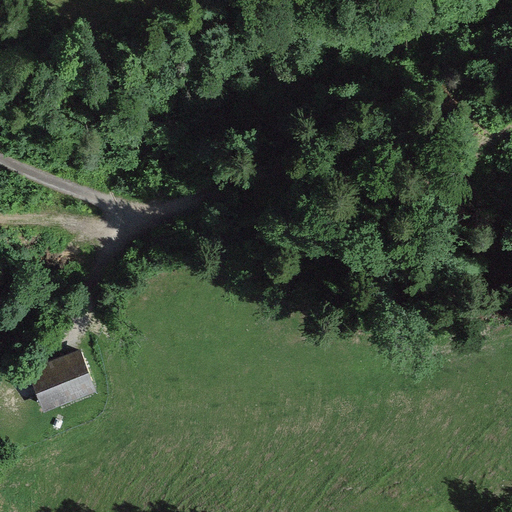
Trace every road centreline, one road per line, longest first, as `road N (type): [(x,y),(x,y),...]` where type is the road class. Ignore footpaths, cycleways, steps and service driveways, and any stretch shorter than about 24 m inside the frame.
road 1 (track): [(136,215),(98,263),(94,314),(69,345)]
road 2 (track): [(0,152),(136,215)]
